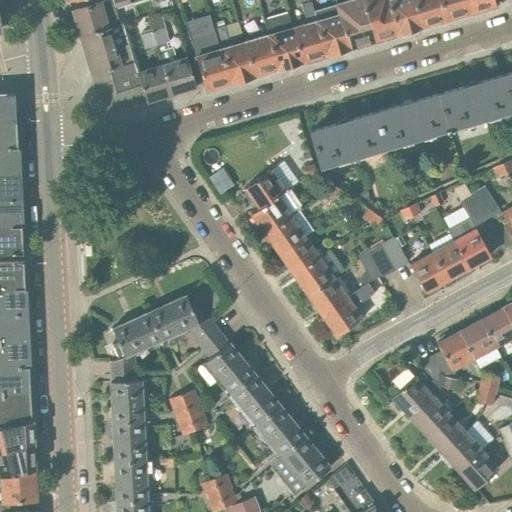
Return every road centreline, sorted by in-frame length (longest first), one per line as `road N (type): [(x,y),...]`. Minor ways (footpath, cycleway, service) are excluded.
road 1 (residential): [(511,21),(149,138)]
road 2 (residential): [(65,511),(47,147)]
road 3 (residential): [(321,384),(149,138)]
road 4 (residential): [(321,384),(511,273)]
road 5 (residential): [(414,511),(321,384)]
